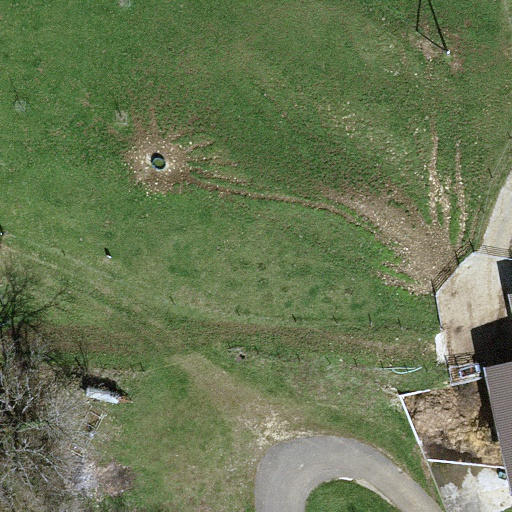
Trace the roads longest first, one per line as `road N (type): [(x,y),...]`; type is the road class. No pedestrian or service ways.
road 1 (track): [(304,457),(193,366),(0,267)]
road 2 (track): [(278,511),(293,466),(318,452),(363,461),(418,511)]
